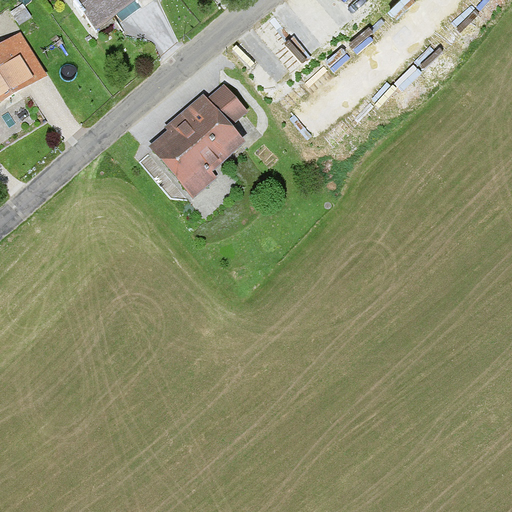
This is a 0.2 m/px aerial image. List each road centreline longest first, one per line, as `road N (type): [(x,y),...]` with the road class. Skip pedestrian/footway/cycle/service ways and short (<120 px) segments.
road 1 (tertiary): [(0,225),(256,0)]
road 2 (residential): [(447,0),(320,116)]
